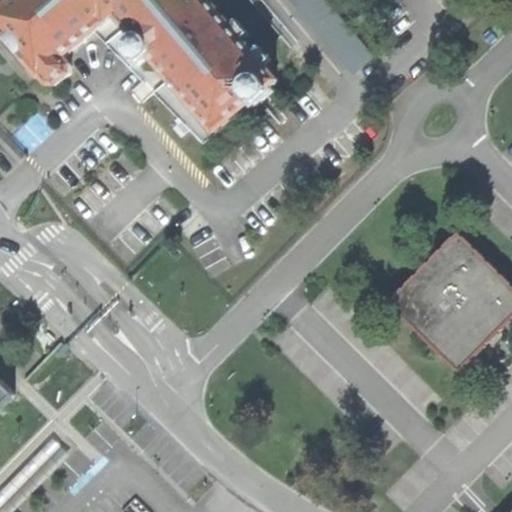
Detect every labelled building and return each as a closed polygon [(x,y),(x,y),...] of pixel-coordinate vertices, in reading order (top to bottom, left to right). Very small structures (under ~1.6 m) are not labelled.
[(96,33),(204,144),(252,103),(255,107),(273,92),(269,88),(277,82),(207,0),(7,0),(0,6),(0,29),(42,78),(43,77),(51,86),(58,86),(70,75),(71,68),(64,59),(96,33)] [(376,57),(336,5),(333,7),(326,0),(296,0),(354,74),(376,57)] [(434,119),(434,122),(435,125),(437,128),(440,130),(443,130),(446,129),(449,127),(450,123),(450,120),(449,117),(447,115),(444,114),(441,114),(438,115),(436,117),(434,119)] [(511,298),(455,241),(386,313),(458,382),(493,346),(511,325),(511,298)] [(0,413),(20,393),(0,373),(0,413)]
